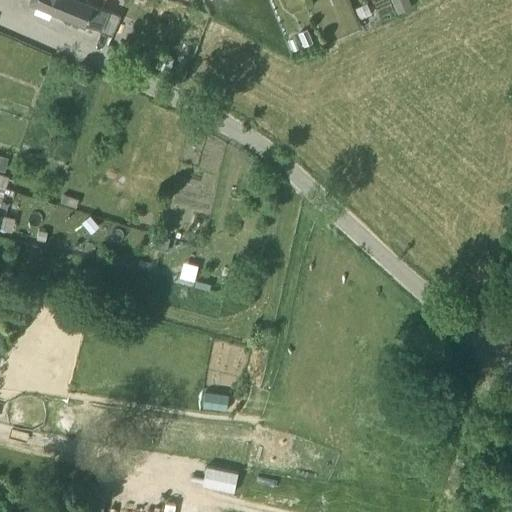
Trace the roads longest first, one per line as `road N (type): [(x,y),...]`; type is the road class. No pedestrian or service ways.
road 1 (residential): [(511,361),(250,134),(0,10)]
road 2 (track): [(40,288),(258,338),(283,318),(319,194)]
road 3 (track): [(472,511),(511,395)]
